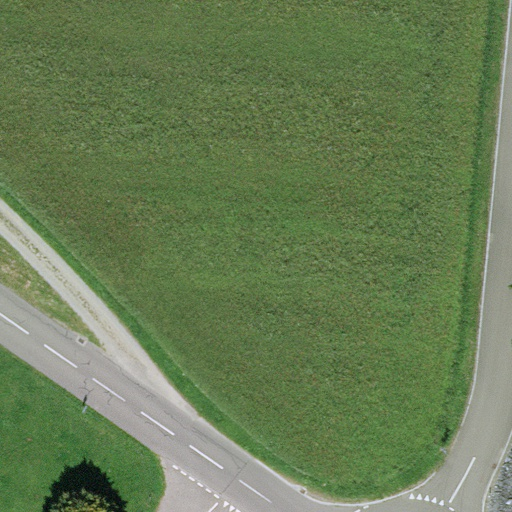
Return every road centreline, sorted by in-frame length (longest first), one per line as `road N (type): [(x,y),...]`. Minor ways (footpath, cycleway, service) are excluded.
road 1 (tertiary): [(0,314),(235,478)]
road 2 (track): [(153,421),(124,340),(0,209)]
road 3 (residential): [(447,511),(507,376),(511,324)]
